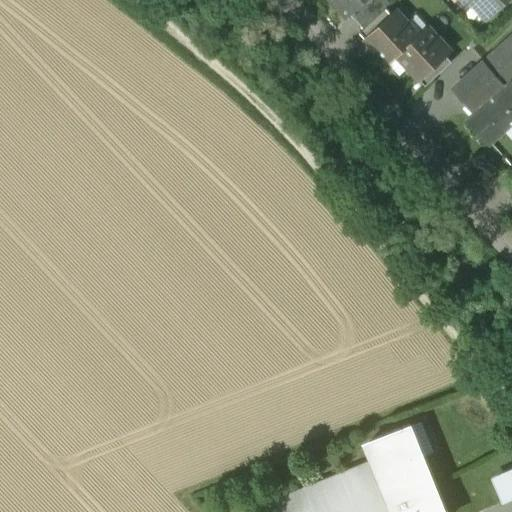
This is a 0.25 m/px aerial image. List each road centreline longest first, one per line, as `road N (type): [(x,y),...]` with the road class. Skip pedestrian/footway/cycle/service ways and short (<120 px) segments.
road 1 (track): [(134,0),(248,91),(295,140),(511,402)]
road 2 (residential): [(277,0),(478,211)]
